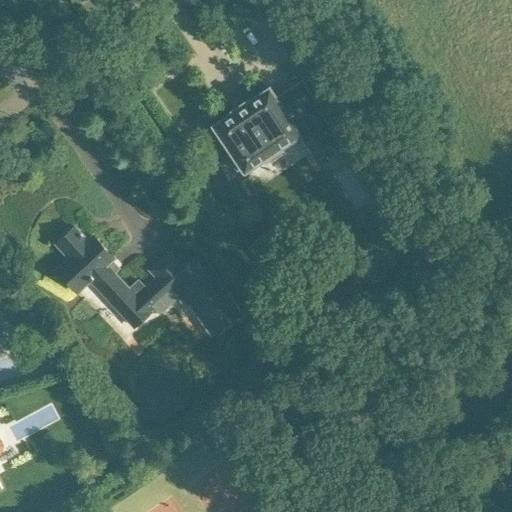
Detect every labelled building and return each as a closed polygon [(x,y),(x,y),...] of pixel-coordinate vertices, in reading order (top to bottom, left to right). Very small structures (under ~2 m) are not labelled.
[(241,166),(244,171),(264,157),(265,158),(281,147),(280,146),(299,133),(319,164),(346,146),(301,80),(276,97),(269,86),(249,100),(248,98),(231,109),(232,111),(212,124),(232,153),(227,156),(236,169),(241,166)] [(206,333),(218,326),(193,288),(211,276),(198,255),(187,262),(181,255),(176,259),(168,251),(149,269),(157,277),(146,287),(138,279),(129,288),(107,264),(113,258),(92,235),(87,240),(75,226),(56,243),(69,257),(57,268),(61,272),(59,275),(72,289),(76,286),(79,289),(90,279),(134,325),(140,320),(141,321),(149,315),(147,313),(152,308),(160,317),(177,302),(186,312),(189,308),(206,333)] [(236,313),(211,276),(193,288),(218,326),(236,313)] [(41,369),(43,375),(67,368),(50,343),(44,347),(45,348),(49,356),(50,360),(50,366),(48,368),(45,368),(41,369)] [(250,381),(238,390),(244,400),(257,391),(250,381)] [(119,453),(113,442),(101,449),(107,460),(119,453)]
